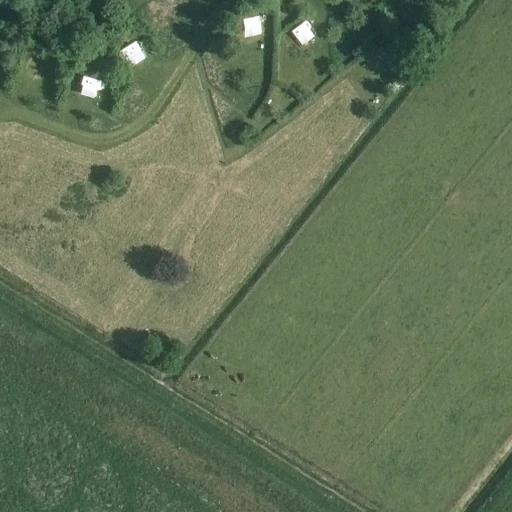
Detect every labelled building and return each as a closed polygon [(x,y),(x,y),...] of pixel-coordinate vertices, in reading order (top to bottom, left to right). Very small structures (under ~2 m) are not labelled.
[(105,15),(110,37),(131,32),(126,10),(105,15)] [(243,43),(253,28),(236,16),(226,31),(243,43)] [(282,47),(301,34),(294,24),(275,38),(282,47)] [(382,61),(395,45),(383,36),(371,52),(382,61)] [(282,48),(274,67),(291,74),(299,54),(282,48)]
